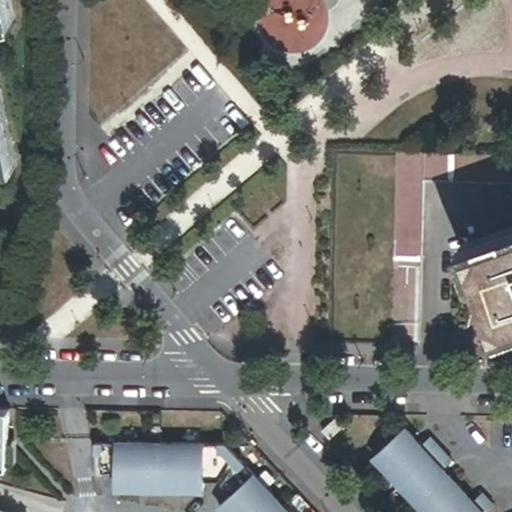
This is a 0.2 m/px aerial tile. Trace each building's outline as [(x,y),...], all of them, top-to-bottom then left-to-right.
[(0,0),(0,163),(9,161),(0,120),(0,26),(9,25),(3,0),(0,0)] [(511,157),(396,155),(392,261),(419,262),(422,184),(511,186),(511,157)] [(511,233),(467,250),(497,333),(511,327),(511,233)] [(0,477),(1,473),(1,466),(9,466),(10,410),(0,409),(0,477)] [(338,445),(352,432),(345,423),(330,436),(338,445)] [(422,446),(407,429),(376,457),(402,486),(442,450),(431,438),(422,446)] [(117,441),(96,440),(95,472),(116,472),(117,441)] [(161,442),(117,441),(116,472),(116,489),(161,490),(161,442)] [(206,442),(161,442),(161,490),(205,490),(205,477),(206,442)] [(233,497),(257,475),(227,443),(206,442),(205,477),(215,477),(233,497)] [(425,511),(431,511),(459,487),(444,470),(453,462),(442,450),(402,486),(425,511)] [(281,511),(286,508),(257,475),(233,497),(221,508),(224,511),(281,511)] [(483,495),(474,503),(459,487),(431,511),(489,511),(494,507),(483,495)]
